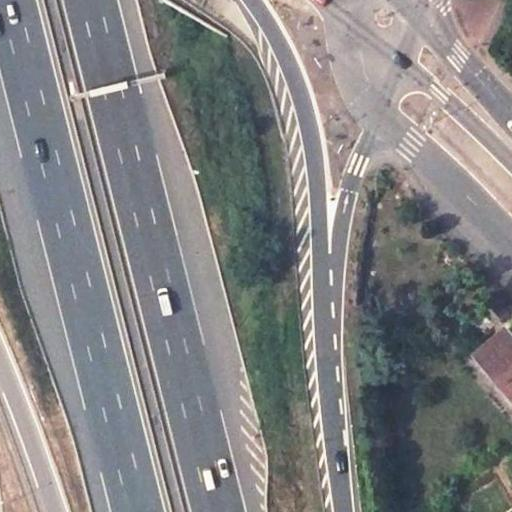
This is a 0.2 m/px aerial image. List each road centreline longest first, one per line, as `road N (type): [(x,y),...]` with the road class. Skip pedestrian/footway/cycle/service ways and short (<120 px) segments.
road 1 (motorway): [(218,511),(90,0)]
road 2 (motorway): [(10,0),(138,511)]
road 3 (primary): [(328,338),(311,129),(277,37),(253,0)]
road 4 (trunk): [(328,338),(350,190),(376,119)]
road 5 (primary): [(376,119),(445,182),(511,263)]
road 6 (trunk): [(347,511),(328,338)]
road 7 (trunk): [(0,356),(56,511)]
road 8 (primary): [(511,159),(397,54)]
road 9 (primary): [(511,111),(418,12)]
